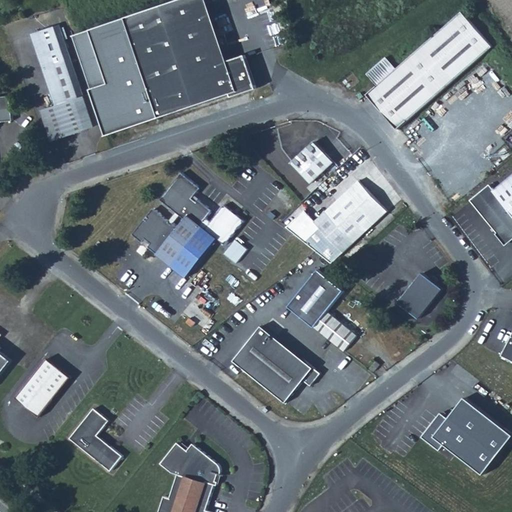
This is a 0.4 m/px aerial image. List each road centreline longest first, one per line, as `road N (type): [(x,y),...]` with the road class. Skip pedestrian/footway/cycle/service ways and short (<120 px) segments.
road 1 (residential): [(474,293),(470,266),(383,144),(356,120),(319,105),(288,104),(55,181),(43,192),(31,217),(50,252),(298,456)]
road 2 (residential): [(298,456),(460,330),(474,293)]
